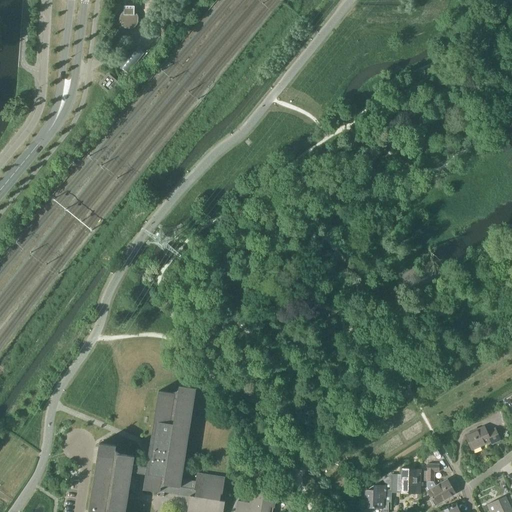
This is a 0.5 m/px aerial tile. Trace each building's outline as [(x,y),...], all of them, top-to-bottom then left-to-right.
[(135,12),(134,12),(134,6),(124,6),(124,12),(122,12),(121,14),(120,15),(120,16),(120,17),(119,17),(119,18),(119,19),(119,20),(119,21),(119,22),(120,23),(120,24),(120,25),(121,25),(121,26),(122,27),(123,27),(123,28),(125,29),(126,29),(128,29),(131,29),(132,29),(133,29),(135,28),(135,27),(136,26),(137,25),(137,24),(138,23),(138,22),(138,21),(138,20),(138,19),(138,18),(138,17),(138,16),(137,15),(137,14),(136,14),(136,13),(135,12)] [(165,11),(163,15),(172,22),(175,18),(165,11)] [(135,46),(119,66),(127,73),(143,53),(135,46)] [(109,93),(118,83),(108,75),(100,85),(109,93)] [(88,511),(125,511),(131,472),(145,474),(143,490),(157,492),(157,496),(164,497),(164,493),(189,497),(187,511),(223,511),(225,502),(220,501),(221,494),(222,495),(225,478),(197,474),(196,481),(181,479),(195,389),(179,386),(177,394),(158,391),(146,467),(132,464),(134,457),(112,453),(114,446),(99,443),(88,511)] [(465,435),(471,450),(490,441),(491,444),(500,440),(495,428),(487,432),(485,426),(465,435)] [(434,471),(438,471),(439,464),(427,464),(427,472),(424,472),(423,479),(426,480),(426,487),(428,490),(426,491),(435,505),(455,494),(451,486),(453,485),(449,479),(448,480),(447,479),(436,485),(433,480),(434,471)] [(392,474),(391,492),(400,492),(400,494),(420,494),(421,469),(401,468),(401,475),(392,474)] [(391,492),(392,474),(383,480),(385,483),(385,485),(374,485),(366,489),(365,489),(365,508),(382,508),(382,511),(388,511),(388,502),(391,502),(391,492)] [(236,508),(264,511),(268,511),(269,507),(273,507),(275,499),(263,497),(264,492),(251,490),(250,503),(237,501),(236,508)] [(511,511),(511,497),(511,496),(506,498),(505,496),(487,504),(487,505),(483,507),(485,511),(489,510),(490,511),(511,511)]
